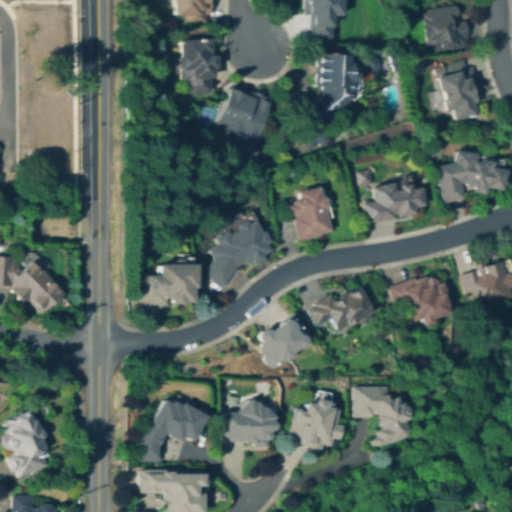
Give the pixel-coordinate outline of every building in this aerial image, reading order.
[(206,0),(207,10),(203,11),(204,22),(185,23),(184,14),(173,15),(173,2),(171,2),(171,0),(206,0)] [(336,0),(336,13),(335,15),(327,15),(327,39),(307,39),(306,29),(306,14),(300,14),(300,0),(336,0)] [(451,4),(451,6),(453,6),(454,14),(454,17),(451,18),(451,21),(461,19),(465,44),(453,46),(453,47),(422,52),(415,9),(451,4)] [(206,51),(206,54),(213,54),(213,65),(210,65),(211,76),(207,76),(209,91),(188,93),(186,79),(180,80),(179,67),(177,67),(174,64),(174,59),(176,56),(178,55),(177,39),(206,37),(207,51),(206,51)] [(350,91),(311,129),(295,112),(317,91),(317,90),(317,85),(312,85),(312,52),(345,53),(345,62),(348,62),(347,72),(351,72),(350,91)] [(461,59),(464,67),(469,65),(475,83),(468,85),(473,102),(471,102),(475,113),(452,120),(449,108),(442,110),(439,98),(440,98),(438,91),(436,91),(432,77),(445,73),(443,65),(461,59)] [(227,86),(245,93),(246,89),(269,98),(253,141),(235,135),(236,132),(222,127),(224,123),(215,120),(227,86)] [(470,159),(474,159),(474,158),(488,160),(487,165),(500,168),(497,189),(482,187),(482,193),(474,192),(461,195),(461,197),(440,202),(430,165),(449,160),(451,149),(472,152),(470,159)] [(369,182),(356,185),(353,170),(366,167),(369,182)] [(390,181),(391,189),(396,188),(396,184),(406,183),(407,186),(417,184),(420,204),(410,206),(412,213),(393,216),(392,211),(389,212),(390,217),(362,222),(359,201),(370,200),(368,185),(376,183),(390,181)] [(322,209),(327,230),(317,232),(318,235),(295,241),(290,218),(293,217),(292,215),(287,216),(284,204),(289,203),(288,200),(295,198),(293,191),(315,185),(317,195),(322,197),(323,204),(322,209)] [(250,218),(258,230),(261,229),(267,240),(263,242),(267,250),(260,254),(262,258),(251,264),(250,260),(243,264),(241,260),(229,268),(231,269),(222,286),(201,274),(211,257),(206,248),(215,243),(211,236),(225,228),(227,232),(235,227),(233,224),(243,219),(245,222),(250,218)] [(7,258),(20,272),(30,263),(58,293),(36,312),(7,281),(7,283),(0,283),(0,257),(7,257),(7,258)] [(183,261),(183,263),(195,263),(196,287),(192,287),(192,302),(182,302),(182,303),(170,303),(170,297),(163,297),(163,304),(143,305),(143,302),(136,302),(136,275),(158,275),(158,264),(172,264),(171,261),(175,258),(180,258),(183,261)] [(498,259),(502,273),(507,271),(511,285),(508,287),(511,297),(469,311),(457,273),(473,268),(472,263),(481,260),(483,264),(498,259)] [(421,274),(423,278),(424,275),(434,279),(434,282),(439,280),(444,295),(441,296),(444,304),(443,304),(446,312),(430,318),(430,320),(421,324),(418,317),(410,320),(404,303),(394,307),(385,286),(415,275),(415,277),(421,274)] [(354,285),(368,311),(333,329),(326,317),(313,325),(304,308),(311,305),(309,302),(326,292),(330,298),(354,285)] [(291,328),(295,333),(299,334),(302,338),(302,344),(298,347),(294,347),(288,352),(288,355),(283,359),(280,359),(271,367),(265,366),(258,359),(259,354),(256,353),(257,340),(255,337),(255,332),(260,328),(265,328),(267,329),(281,317),(282,319),(285,319),(291,325),(291,328)] [(382,396),(386,400),(393,397),(396,404),(399,403),(400,406),(403,407),(406,412),(405,414),(404,415),(406,418),(400,421),(404,430),(402,435),(371,448),(366,437),(372,435),(370,430),(376,427),(372,416),(349,417),(349,387),(382,387),(382,396)] [(163,398),(170,402),(172,399),(181,403),(182,401),(206,415),(191,440),(182,434),(179,440),(163,431),(156,444),(156,459),(137,460),(137,439),(163,398)] [(249,398),(254,402),(255,400),(262,407),(263,406),(273,416),(270,419),(275,424),(268,432),(270,434),(263,441),(263,445),(250,445),(250,442),(242,442),(242,440),(226,440),(226,438),(220,438),(220,412),(235,412),(249,398)] [(326,400),(324,406),(333,408),(330,423),(337,424),(334,438),(327,437),(326,444),(317,443),(316,447),(283,440),(291,407),(302,410),(304,401),(312,403),(314,398),(326,400)] [(22,414),(37,432),(32,436),(39,445),(27,455),(36,467),(21,479),(4,458),(9,454),(0,442),(0,438),(6,434),(0,427),(0,423),(4,420),(8,425),(22,414)] [(203,473),(203,485),(196,485),(196,492),(202,492),(202,511),(159,511),(159,508),(156,508),(156,498),(161,498),(161,492),(137,492),(137,469),(164,469),(164,470),(172,470),(172,473),(203,473)] [(57,510),(57,511),(11,511),(11,496),(33,496),(33,510),(57,510)]
